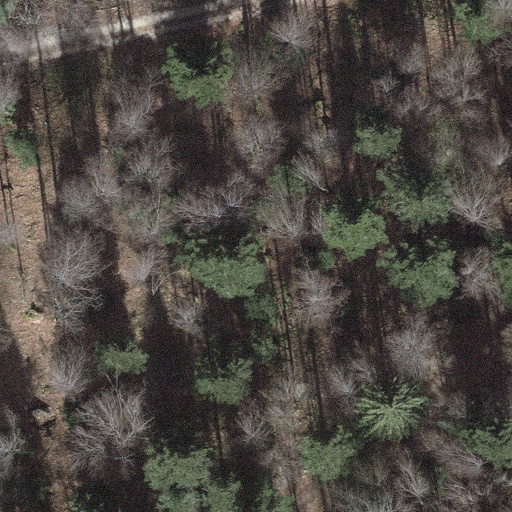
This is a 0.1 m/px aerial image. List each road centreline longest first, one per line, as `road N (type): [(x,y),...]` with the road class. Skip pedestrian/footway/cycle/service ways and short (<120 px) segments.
road 1 (track): [(0,71),(298,0)]
road 2 (track): [(305,511),(511,342)]
